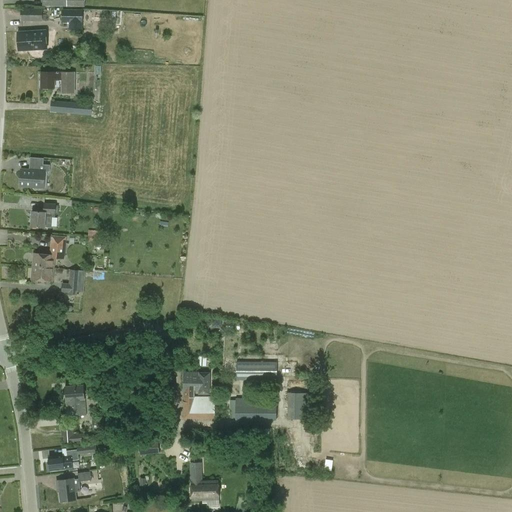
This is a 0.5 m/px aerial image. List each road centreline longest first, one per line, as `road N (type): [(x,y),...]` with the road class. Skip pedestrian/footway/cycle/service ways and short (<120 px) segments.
road 1 (residential): [(168,451),(159,353),(148,333),(9,355)]
road 2 (residential): [(32,511),(9,355)]
